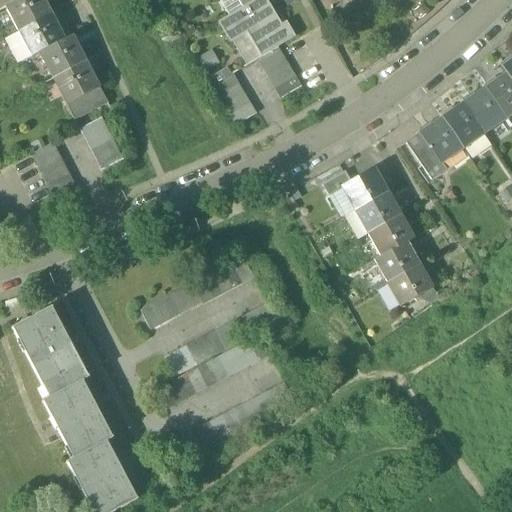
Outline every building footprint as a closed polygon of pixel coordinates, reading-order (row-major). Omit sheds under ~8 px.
[(0,0),(0,10),(4,8),(19,0),(0,0)] [(41,0),(19,0),(4,8),(18,34),(51,16),(41,0)] [(266,3),(263,0),(257,0),(242,10),(228,18),(217,24),(229,45),(231,44),(245,35),(259,59),(276,49),(293,39),(285,24),(280,27),(273,16),(269,18),(262,5),(266,3)] [(236,0),(217,0),(228,18),(242,10),(236,0)] [(236,0),(242,10),(257,0),(236,0)] [(273,16),(266,3),(262,5),(269,18),(273,16)] [(64,42),(51,16),(18,34),(31,59),(38,55),(64,42)] [(31,59),(18,34),(4,41),(18,66),(31,59)] [(245,35),(231,44),(245,68),(256,61),(259,59),(245,35)] [(71,38),(64,42),(38,55),(52,81),(84,64),(71,38)] [(256,61),(262,71),(282,59),(276,49),(259,59),(256,61)] [(211,52),(196,61),(204,74),(219,66),(211,52)] [(288,69),(282,59),(262,71),(268,81),(288,69)] [(511,86),(511,61),(500,70),(504,76),(511,86)] [(98,90),(84,64),(52,81),(66,107),(71,105),(98,90)] [(206,82),(210,89),(230,77),(231,76),(226,69),(206,82)] [(294,79),(288,69),(268,81),(274,90),(294,79)] [(511,115),(511,86),(504,76),(483,91),(504,121),(511,115)] [(210,89),(216,99),(236,87),(230,77),(210,89)] [(300,89),(294,79),(274,90),(280,101),(300,89)] [(216,99),(222,108),(242,97),(236,87),(216,99)] [(107,106),(98,90),(71,105),(79,120),(107,106)] [(483,136),(504,121),(483,91),(462,106),(483,136)] [(222,108),(228,118),(247,106),(242,97),(222,108)] [(254,117),(247,106),(228,118),(234,128),(254,117)] [(463,150),(483,136),(462,106),(440,120),(461,151),(463,150)] [(79,131),(85,141),(105,131),(100,120),(79,131)] [(440,166),(461,151),(440,120),(418,136),(439,166),(440,166)] [(85,141),(90,151),(111,141),(105,131),(85,141)] [(426,176),(439,166),(418,136),(405,145),(426,176)] [(483,136),(463,150),(472,162),(491,148),(483,136)] [(90,151),(96,161),(116,151),(111,141),(90,151)] [(30,157),(36,167),(56,157),(51,146),(30,157)] [(122,162),(116,151),(96,161),(101,172),(122,162)] [(62,167),(56,157),(36,167),(41,177),(62,167)] [(439,166),(426,176),(430,182),(444,172),(440,166),(439,166)] [(67,177),(62,167),(41,177),(46,187),(67,177)] [(341,191),(353,213),(386,195),(372,171),(349,185),(340,190),(341,191)] [(321,187),(327,198),(341,191),(340,190),(349,185),(343,174),(321,187)] [(73,187),(67,177),(46,187),(52,198),(73,187)] [(511,200),(511,189),(510,187),(497,195),(504,206),(511,200)] [(341,191),(327,198),(340,221),(343,219),(353,213),(341,191)] [(353,213),(366,236),(398,217),(386,195),(353,213)] [(366,236),(353,213),(343,219),(356,242),(366,236)] [(366,236),(379,259),(405,244),(411,241),(398,217),(366,236)] [(373,263),(385,285),(418,267),(405,244),(379,259),(373,263)] [(242,258),(231,264),(241,285),(252,279),(242,258)] [(231,290),(241,285),(231,264),(221,270),(231,290)] [(431,290),(418,267),(385,285),(399,309),(431,290)] [(221,295),(231,290),(221,270),(211,275),(221,295)] [(211,300),(221,295),(211,275),(201,280),(211,300)] [(201,306),(211,300),(201,280),(190,286),(201,305),(201,306)] [(190,311),(201,305),(190,286),(180,291),(190,311)] [(180,316),(190,311),(180,291),(169,296),(180,316)] [(169,321),(180,316),(169,296),(160,301),(169,321)] [(159,327),(169,321),(160,301),(159,302),(149,307),(159,327)] [(266,305),(255,311),(265,330),(276,324),(266,305)] [(149,332),(159,327),(149,307),(139,313),(149,332)] [(11,330),(48,400),(81,383),(87,380),(50,310),(34,318),(34,319),(28,322),(28,321),(11,330)] [(255,311),(245,316),(255,336),(265,330),(255,311)] [(245,316),(235,321),(245,341),(255,336),(245,316)] [(235,321),(224,327),(235,346),(245,341),(235,321)] [(224,327),(214,332),(224,352),(235,346),(224,327)] [(214,332),(204,337),(214,357),(224,352),(214,332)] [(204,337),(194,343),(204,362),(214,357),(204,337)] [(257,363),(268,358),(257,337),(247,343),(257,363)] [(194,343),(184,348),(194,368),(204,362),(194,343)] [(247,369),(257,363),(247,343),(236,348),(247,369)] [(184,348),(174,354),(184,373),(194,368),(184,348)] [(237,374),(247,369),(236,348),(226,354),(237,374)] [(174,378),(184,373),(174,354),(163,359),(174,378)] [(226,380),(237,374),(226,354),(216,359),(226,380)] [(216,385),(226,380),(216,359),(205,365),(216,385)] [(206,391),(216,385),(205,365),(195,370),(206,391)] [(195,396),(206,391),(195,370),(185,376),(195,396)] [(185,401),(195,396),(185,376),(174,381),(185,401)] [(174,407),(185,401),(174,381),(164,386),(174,407)] [(111,441),(81,383),(48,400),(41,404),(72,461),(105,444),(111,441)] [(282,411),(293,405),(282,385),(271,390),(282,411)] [(164,412),(174,407),(164,386),(153,392),(164,412)] [(272,416),(282,411),(271,390),(261,396),(272,416)] [(261,422),(272,416),(261,396),(251,401),(261,422)] [(251,427),(261,422),(251,401),(240,407),(251,427)] [(241,432),(251,427),(240,407),(230,412),(241,432)] [(230,438),(241,432),(230,412),(220,418),(230,438)] [(220,443),(230,438),(220,418),(209,423),(220,443)] [(210,449),(220,443),(209,423),(199,428),(210,449)] [(199,454),(210,449),(199,428),(188,434),(199,454)] [(189,460),(199,454),(188,434),(178,439),(189,460)] [(135,502),(105,444),(72,461),(66,464),(90,511),(115,511),(119,510),(120,510),(135,502)]
